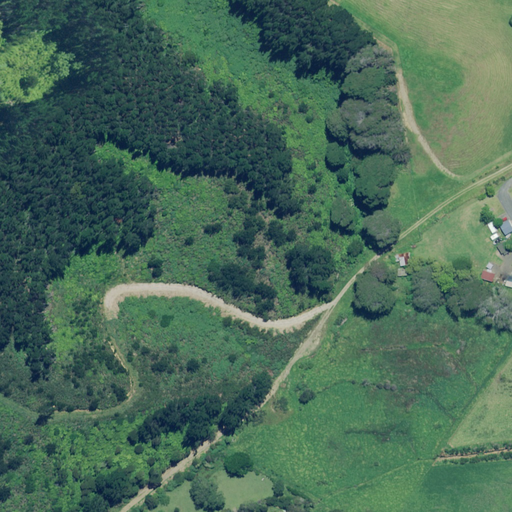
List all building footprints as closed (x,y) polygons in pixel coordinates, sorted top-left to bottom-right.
[(498,231),(493,222),(489,224),(494,233),(498,231)] [(511,227),(509,222),(501,226),(506,235),(511,230),(511,227)] [(505,242),(498,246),(503,255),(510,250),(505,242)] [(413,264),(411,253),(395,256),(397,262),(401,261),(402,266),(413,264)] [(495,282),(497,274),(484,271),(482,279),(495,282)]
